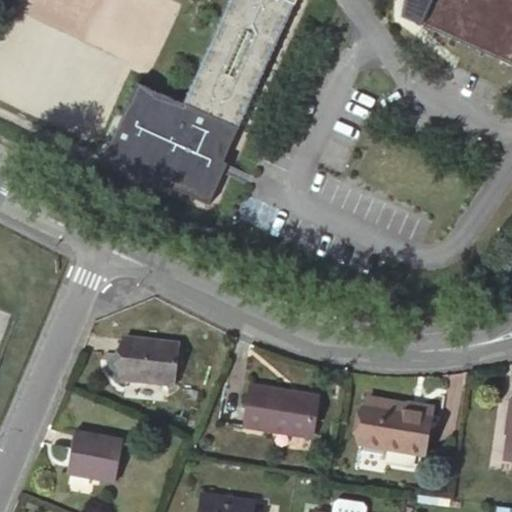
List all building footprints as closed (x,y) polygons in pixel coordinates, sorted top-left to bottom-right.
[(216,0),(177,93),(230,115),(279,0),(216,0)] [(511,0),(394,0),(389,12),(511,64),(511,0)] [(230,115),(177,93),(130,73),(98,150),(203,194),(221,150),(216,148),(230,115)] [(181,346),(127,338),(120,379),(175,388),(181,346)] [(319,395),(254,381),(246,420),(312,434),(319,395)] [(399,405),(401,399),(368,393),(360,440),(418,450),(425,410),(399,405)] [(425,403),(401,399),(399,405),(425,410),(425,403)] [(125,443),(76,434),(68,476),(117,486),(125,443)] [(264,511),(266,507),(215,499),(212,511),(264,511)]
